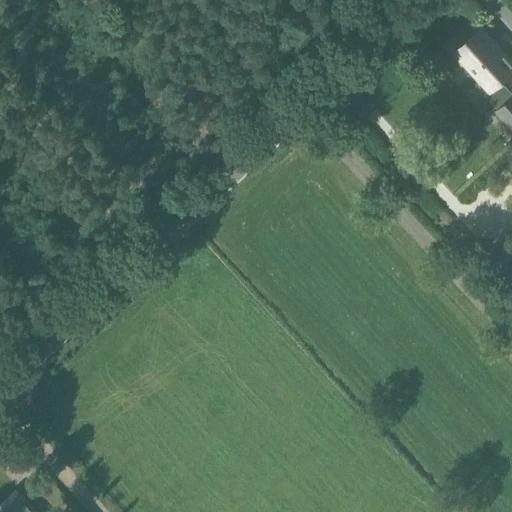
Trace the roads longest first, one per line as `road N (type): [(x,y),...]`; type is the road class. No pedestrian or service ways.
road 1 (unclassified): [(0,388),(423,0)]
road 2 (unknown): [(511,325),(309,104)]
